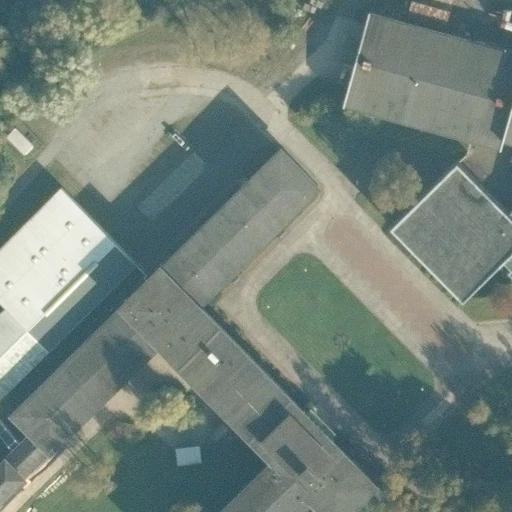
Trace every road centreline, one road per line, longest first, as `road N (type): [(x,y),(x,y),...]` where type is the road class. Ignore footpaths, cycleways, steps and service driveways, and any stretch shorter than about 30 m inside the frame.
road 1 (unknown): [(300,227),(239,283),(237,297),(243,314),(364,440),(387,451),(452,385)]
road 2 (unknown): [(300,227),(452,385)]
